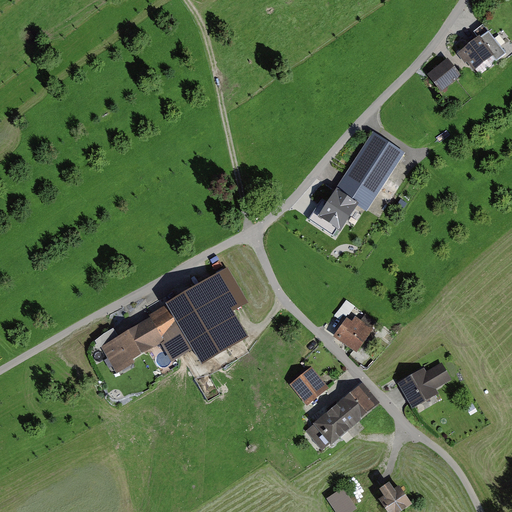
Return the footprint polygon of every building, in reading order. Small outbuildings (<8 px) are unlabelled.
[(482,39),(460,55),(473,71),(494,56),(482,39)] [(449,61),(430,74),(442,91),(461,78),(449,61)] [(375,134),(319,218),(338,230),(355,205),(367,212),(405,155),(375,134)] [(152,319),(101,347),(116,374),(134,364),(133,361),(161,345),(170,362),(193,350),(200,363),(248,338),(235,313),(248,306),(229,270),(149,313),(152,319)] [(374,331),(353,316),(337,338),(359,353),(374,331)] [(398,386),(413,410),(439,395),(436,391),(452,381),(441,364),(426,374),(424,370),(398,386)] [(312,369),(290,387),(307,408),(330,390),(312,369)] [(380,407),(363,386),(309,430),(325,450),(380,407)] [(378,503),(384,511),(406,511),(413,507),(399,488),(393,492),(389,487),(379,494),(383,499),(378,503)] [(355,511),(357,511),(343,490),(327,501),(334,511),(355,511)]
